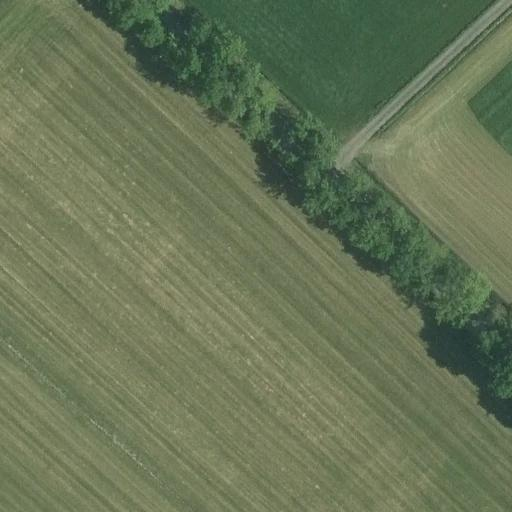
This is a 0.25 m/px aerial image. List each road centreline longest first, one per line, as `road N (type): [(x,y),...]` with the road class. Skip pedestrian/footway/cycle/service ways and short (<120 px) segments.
road 1 (unclassified): [(511,339),(152,0)]
road 2 (unknown): [(324,160),(501,0)]
